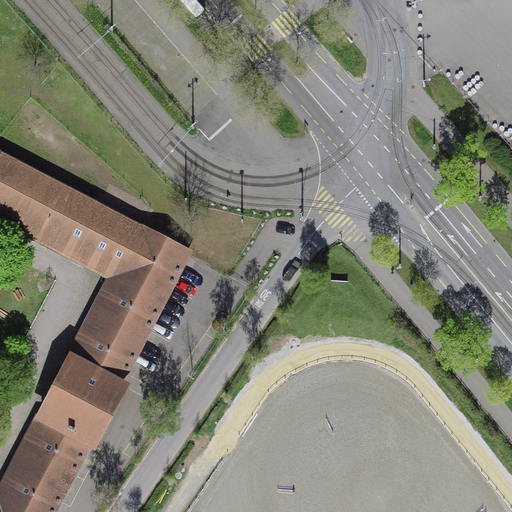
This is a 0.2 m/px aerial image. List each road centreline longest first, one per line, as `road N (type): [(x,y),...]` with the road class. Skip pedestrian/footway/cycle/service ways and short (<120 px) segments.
road 1 (residential): [(377,162),(280,283),(122,511)]
road 2 (secondary): [(377,162),(511,323)]
road 3 (secondary): [(218,0),(356,136)]
road 4 (secondary): [(356,136),(320,65),(263,0)]
